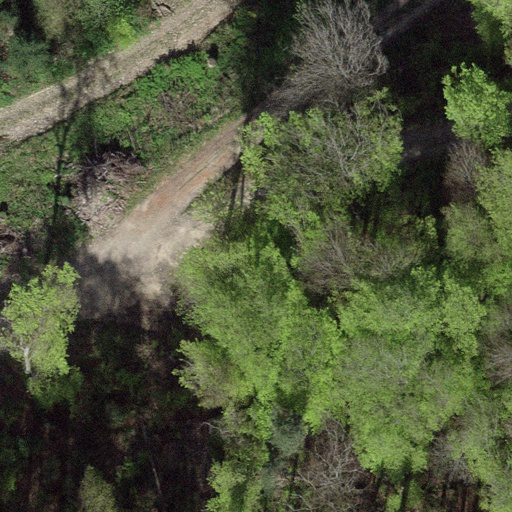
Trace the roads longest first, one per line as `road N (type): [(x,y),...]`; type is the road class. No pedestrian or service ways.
road 1 (track): [(63,284),(403,143),(511,120)]
road 2 (track): [(406,0),(63,284)]
